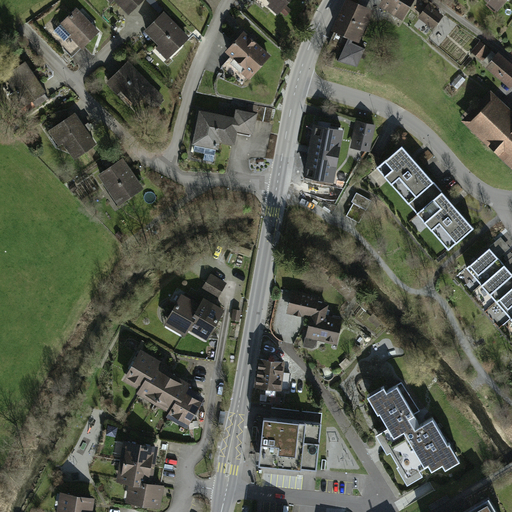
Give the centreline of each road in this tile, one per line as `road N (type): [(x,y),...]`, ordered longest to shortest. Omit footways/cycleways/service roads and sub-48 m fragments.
road 1 (tertiary): [(225,486),(277,187)]
road 2 (residential): [(498,197),(468,184),(439,140),(394,108),(299,81)]
road 3 (residential): [(164,168),(229,0)]
road 4 (residential): [(228,306),(189,481)]
road 5 (residential): [(225,486),(383,508)]
road 6 (residential): [(164,168),(73,82)]
